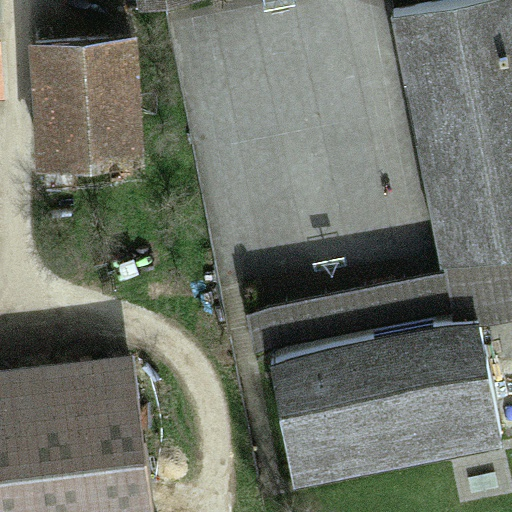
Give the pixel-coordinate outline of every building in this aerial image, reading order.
[(446,279),(451,304),(480,299),(511,293),(511,0),(396,0),(442,256),(446,279)] [(137,16),(31,22),(38,141),(144,135),(137,16)] [(451,304),(442,256),(246,292),(254,340),(270,337),(451,304)] [(451,304),(270,337),(293,458),(503,420),(480,299),(451,304)] [(130,511),(115,370),(0,383),(0,511),(130,511)]
